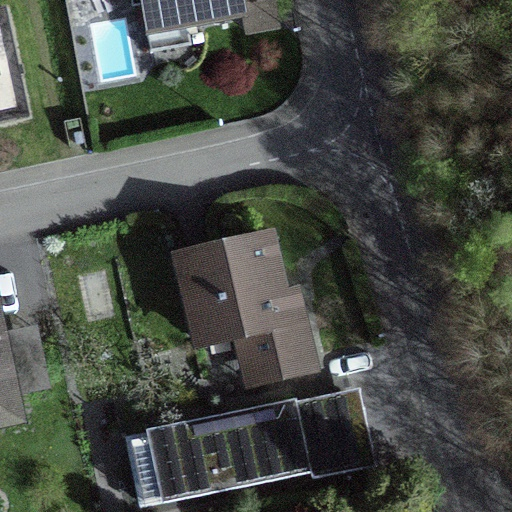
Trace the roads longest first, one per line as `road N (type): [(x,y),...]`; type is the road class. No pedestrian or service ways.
road 1 (residential): [(489,511),(369,136)]
road 2 (residential): [(0,216),(369,136)]
road 3 (residential): [(369,136),(342,0)]
